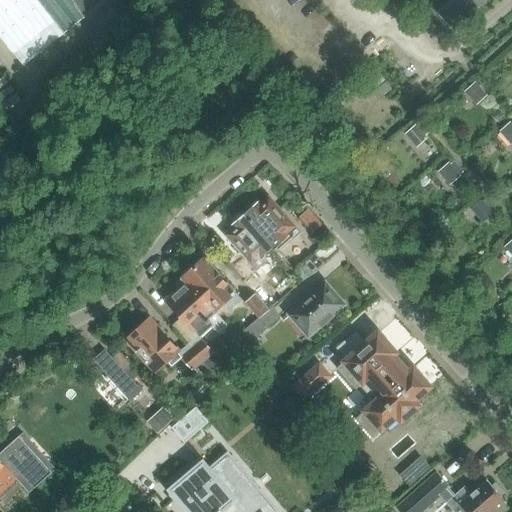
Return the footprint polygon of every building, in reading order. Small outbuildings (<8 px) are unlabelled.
[(68,0),(0,0),(0,37),(14,55),(73,7),(68,0)] [(449,0),(436,12),(452,30),(486,0),(449,0)] [(82,17),(73,7),(14,55),(23,65),(82,17)] [(475,82),(464,92),(476,106),(487,96),(475,82)] [(511,123),(510,122),(499,132),(511,145),(511,144),(511,123)] [(415,125),(404,134),(417,148),(427,139),(425,136),(429,134),(421,124),(417,127),(415,125)] [(449,163),(438,172),(450,186),(461,176),(460,175),(463,172),(454,162),(451,165),(449,163)] [(482,200),(471,210),(483,223),(494,214),(492,212),(495,209),(487,199),(484,202),(482,200)] [(257,203),(245,214),(276,248),(280,253),(299,235),(296,231),(292,226),(269,201),(261,208),(257,203)] [(238,228),(230,236),(252,261),(246,267),(238,274),(252,289),(257,294),(270,310),(272,307),(279,302),(264,286),(271,280),(260,268),(267,262),(265,259),(276,248),(245,214),(234,224),(238,228)] [(309,277),(324,264),(316,255),(296,272),(304,281),(309,277)] [(231,309),(241,300),(205,259),(193,269),(191,266),(182,275),(184,277),(183,278),(215,312),(226,303),(231,309)] [(181,289),(167,300),(182,317),(172,326),(190,345),(205,362),(214,354),(201,339),(218,324),(224,331),(228,327),(215,312),(183,278),(176,284),(181,289)] [(309,336),(344,305),(326,283),(290,315),(309,336)] [(257,294),(246,303),(260,318),(270,310),(257,294)] [(260,318),(245,331),(253,341),(263,331),(281,316),(272,307),(270,310),(260,318)] [(178,353),(179,352),(151,319),(139,329),(137,327),(128,335),(130,338),(127,340),(156,373),(168,362),(172,367),(182,358),(194,371),(205,362),(190,345),(179,355),(178,353)] [(377,334),(338,368),(356,389),(360,385),(375,402),(356,419),(373,438),(397,416),(401,421),(418,406),(414,402),(427,390),(424,386),(427,384),(417,372),(414,375),(411,371),(408,374),(404,369),(407,367),(400,358),(397,361),(393,356),(396,354),(377,334)] [(106,350),(94,360),(111,380),(126,398),(131,403),(143,392),(106,350)] [(304,400),(331,377),(320,364),(293,387),(304,400)] [(164,407),(147,422),(157,434),(175,418),(164,407)] [(196,408),(171,428),(184,444),(209,423),(196,408)] [(0,493),(3,491),(15,480),(28,495),(52,474),(51,472),(55,468),(29,439),(25,443),(19,437),(0,453),(0,493)] [(194,471),(170,490),(188,511),(221,511),(234,501),(239,507),(240,509),(240,508),(243,511),(265,511),(271,507),(270,506),(264,500),(265,500),(264,499),(263,499),(258,493),(259,492),(258,491),(257,492),(252,486),(253,485),(228,456),(210,471),(203,463),(202,464),(194,471)] [(436,473),(405,501),(415,511),(422,511),(441,496),(454,511),(493,511),(505,502),(500,496),(503,494),(495,484),(492,487),(487,481),(471,494),(464,487),(454,496),(448,489),(450,488),(436,473)]
